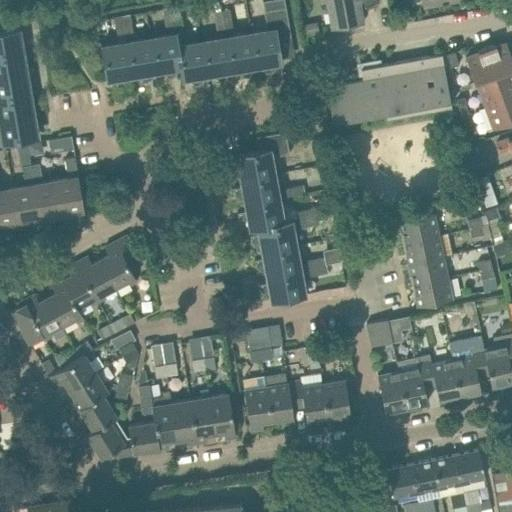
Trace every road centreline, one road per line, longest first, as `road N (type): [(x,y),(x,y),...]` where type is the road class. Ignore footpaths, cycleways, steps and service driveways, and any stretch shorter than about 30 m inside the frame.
road 1 (residential): [(148,205),(138,161),(195,125),(274,109),(314,51),(511,18)]
road 2 (residential): [(88,486),(272,457)]
road 3 (residential): [(0,288),(148,205)]
road 4 (residential): [(88,486),(0,348)]
road 5 (residential): [(197,325),(353,301)]
road 6 (residential): [(377,439),(353,301)]
road 7 (residential): [(377,439),(511,414)]
road 8 (residential): [(197,325),(185,257),(148,205)]
